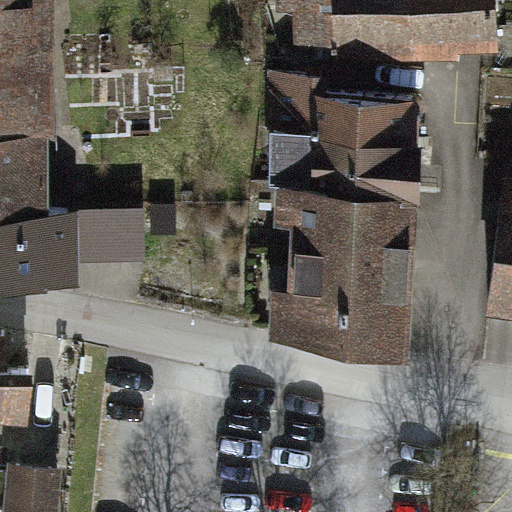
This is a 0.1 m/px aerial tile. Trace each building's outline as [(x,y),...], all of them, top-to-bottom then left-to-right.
[(66,0),(0,0),(0,273),(97,278),(96,208),(69,207),(66,0)] [(511,0),(276,0),(280,48),(354,45),(354,56),(511,51),(511,0)] [(343,73),(271,72),(273,183),(293,183),(293,224),(308,227),(310,278),(281,279),(277,330),(430,349),(450,140),(437,140),(440,95),(341,91),(343,73)] [(0,317),(0,419),(55,422),(58,348),(31,347),(32,319),(0,317)] [(27,441),(0,438),(0,511),(76,511),(79,466),(26,462),(27,441)]
